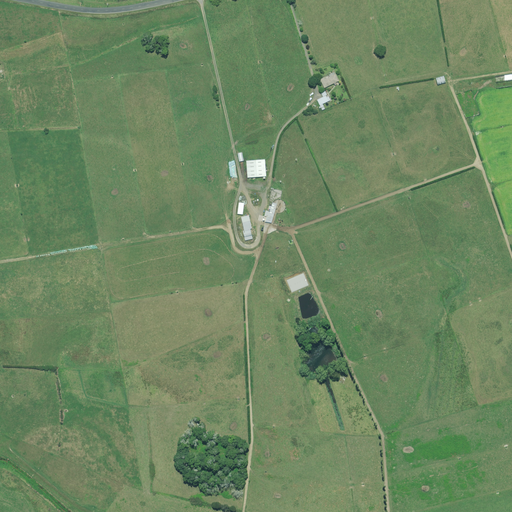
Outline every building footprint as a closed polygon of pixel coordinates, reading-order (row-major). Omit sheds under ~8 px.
[(339,81),(335,74),(325,80),(324,78),(321,80),(325,88),(334,83),(335,85),(337,84),(336,82),(339,81)] [(446,83),(444,76),(436,79),(438,85),(446,83)] [(317,100),(320,106),(319,107),(320,110),(322,109),(322,111),(325,109),(323,104),(330,101),(325,90),(321,92),(324,97),(317,100)] [(268,166),(265,167),(265,160),(246,161),(248,178),(263,177),(263,179),(266,179),(266,176),(266,171),(269,170),(268,166)] [(263,221),(265,222),(271,223),(277,204),(273,203),(272,207),(270,206),(269,209),(271,210),(270,212),(266,211),(265,215),(267,216),(266,219),(264,218),(263,221)] [(252,229),(249,216),(241,217),(244,231),(243,231),(245,241),(253,239),(250,229),(252,229)]
